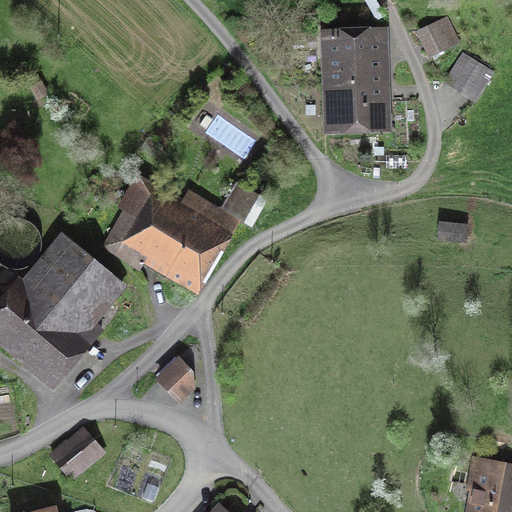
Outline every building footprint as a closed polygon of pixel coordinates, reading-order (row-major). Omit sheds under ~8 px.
[(424,33),(434,55),(454,46),(444,24),(424,33)] [(332,124),(379,124),(377,37),(331,38),(332,124)] [(468,61),(453,85),(479,100),(494,77),(468,61)] [(143,181),(103,247),(136,266),(147,248),(194,276),(228,220),(188,196),(182,205),(143,181)] [(259,200),(238,187),(225,208),(247,221),(259,200)] [(468,232),(441,229),(440,246),(466,249),(468,232)] [(67,242),(0,324),(0,328),(55,373),(77,345),(64,334),(99,292),(108,299),(120,285),(67,242)] [(157,378),(182,400),(199,381),(174,359),(157,378)] [(55,460),(71,480),(102,454),(85,434),(55,460)] [(511,511),(511,472),(476,467),(469,511),(511,511)]
